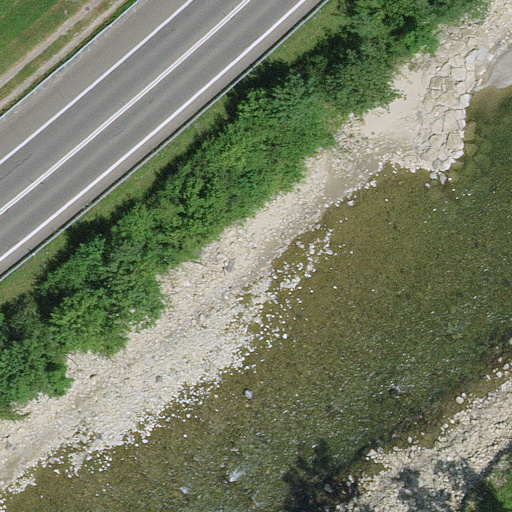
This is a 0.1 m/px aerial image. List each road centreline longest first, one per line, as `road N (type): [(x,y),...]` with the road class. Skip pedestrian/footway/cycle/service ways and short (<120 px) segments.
road 1 (trunk): [(206,0),(0,188)]
road 2 (track): [(0,94),(114,0)]
